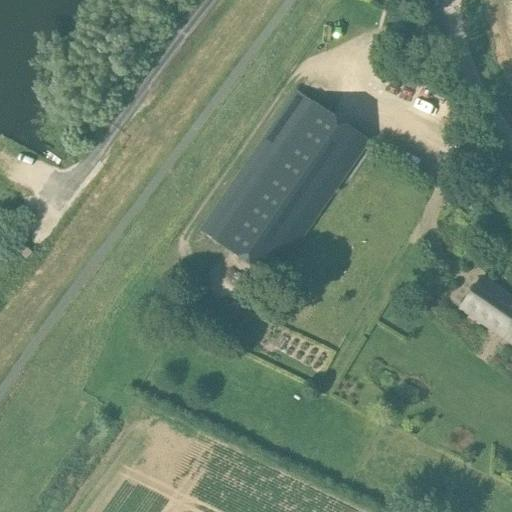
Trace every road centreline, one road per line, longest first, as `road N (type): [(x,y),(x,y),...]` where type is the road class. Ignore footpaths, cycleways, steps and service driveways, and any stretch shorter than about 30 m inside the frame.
road 1 (track): [(212,0),(51,207)]
road 2 (unknown): [(511,174),(400,129),(363,94),(341,52)]
road 3 (unclassified): [(511,139),(463,59),(451,0)]
